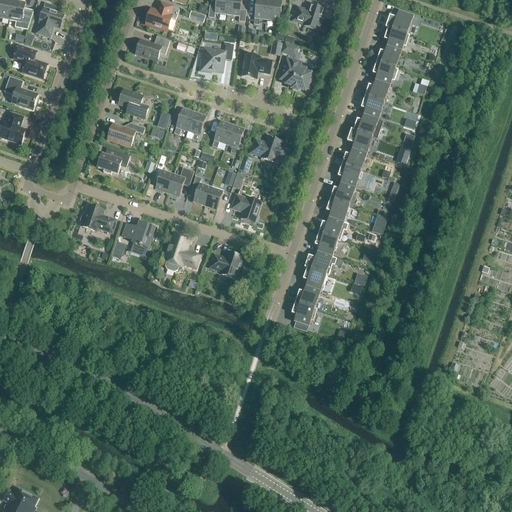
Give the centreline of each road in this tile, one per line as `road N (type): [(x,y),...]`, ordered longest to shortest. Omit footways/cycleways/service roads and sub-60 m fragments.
road 1 (tertiary): [(314,511),(119,391),(0,336)]
road 2 (residential): [(382,0),(293,258)]
road 3 (unclassified): [(75,185),(263,248)]
road 4 (residential): [(70,0),(82,10),(28,172)]
road 5 (unclassified): [(113,61),(291,114)]
road 6 (unclassified): [(140,511),(0,438)]
road 7 (residential): [(75,185),(113,61)]
